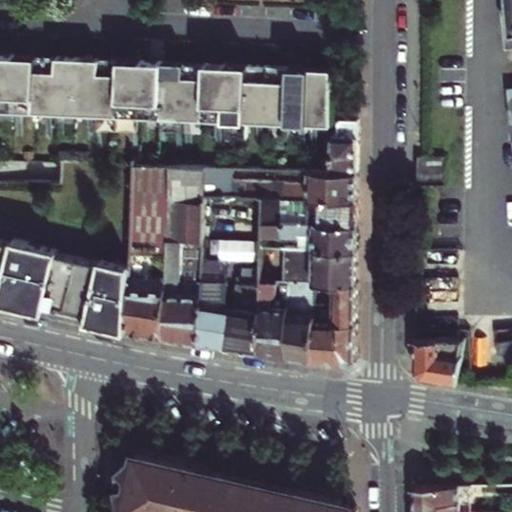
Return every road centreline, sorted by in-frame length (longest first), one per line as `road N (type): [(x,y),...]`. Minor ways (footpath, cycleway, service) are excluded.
road 1 (residential): [(387,31),(382,400)]
road 2 (tertiary): [(84,357),(382,400)]
road 3 (residential): [(387,31),(149,20),(117,6)]
road 4 (residential): [(86,511),(84,357)]
road 5 (tertiary): [(382,400),(511,415)]
road 6 (residential): [(117,6),(99,18),(0,12)]
